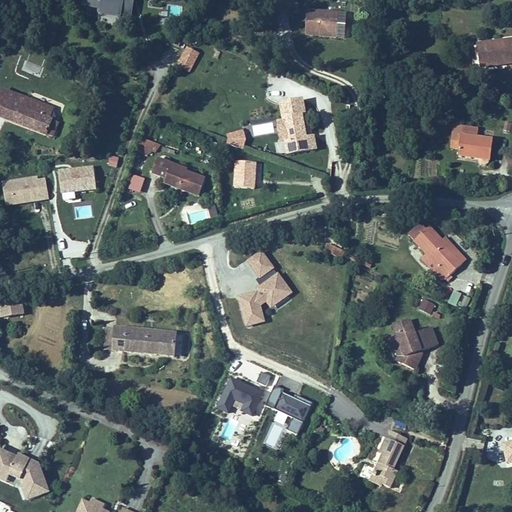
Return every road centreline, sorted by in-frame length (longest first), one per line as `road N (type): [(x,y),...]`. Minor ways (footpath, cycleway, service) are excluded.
road 1 (unclassified): [(511,206),(361,198),(166,251),(0,284)]
road 2 (tertiary): [(433,511),(511,241)]
road 3 (unknown): [(0,377),(147,444)]
